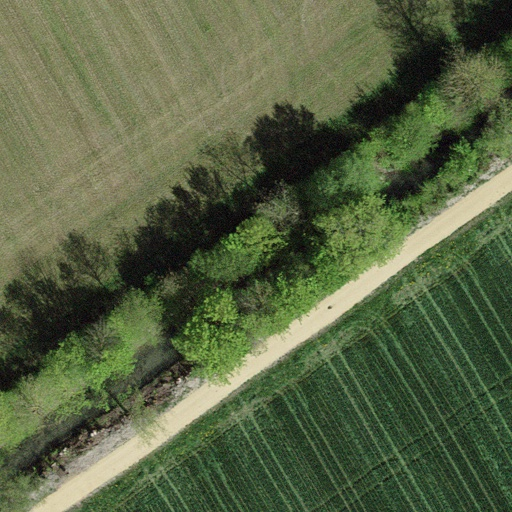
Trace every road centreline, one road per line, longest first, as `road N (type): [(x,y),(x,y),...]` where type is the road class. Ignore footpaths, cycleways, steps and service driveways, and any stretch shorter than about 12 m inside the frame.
road 1 (track): [(511,40),(0,412)]
road 2 (track): [(51,511),(511,182)]
